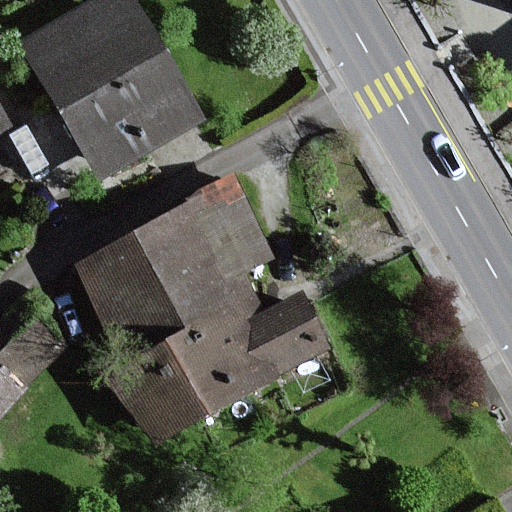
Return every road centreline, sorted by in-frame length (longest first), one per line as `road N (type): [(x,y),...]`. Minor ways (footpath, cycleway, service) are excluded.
road 1 (residential): [(0,301),(41,263),(382,81)]
road 2 (primary): [(382,81),(511,305)]
